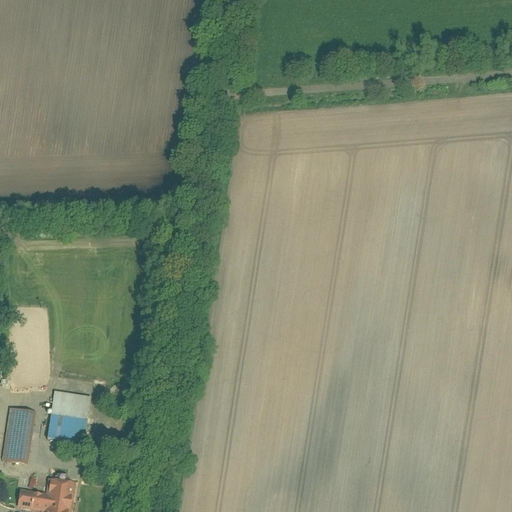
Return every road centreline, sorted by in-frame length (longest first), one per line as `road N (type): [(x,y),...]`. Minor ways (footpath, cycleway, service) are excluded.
road 1 (unclassified): [(153,511),(222,100)]
road 2 (unclassified): [(222,100),(511,77)]
